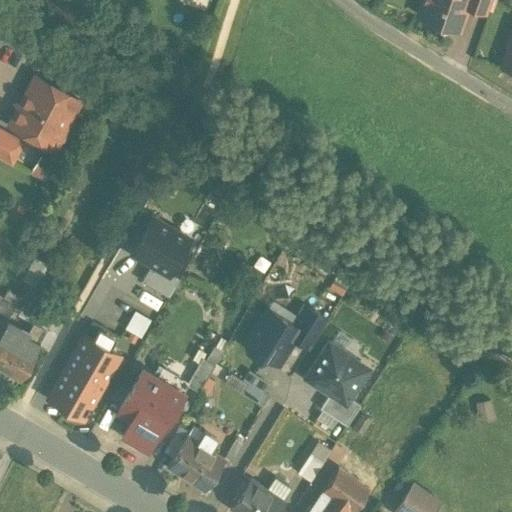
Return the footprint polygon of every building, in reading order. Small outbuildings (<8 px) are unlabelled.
[(423,0),(418,13),(459,28),(467,4),(468,0),(423,0)] [(491,0),(468,0),(467,4),(488,11),(491,0)] [(511,31),(511,32),(507,44),(508,47),(502,65),(511,67),(511,31)] [(79,99),(36,76),(10,124),(53,147),(58,138),(62,137),(67,128),(65,124),(79,99)] [(24,141),(0,127),(0,157),(12,164),(24,141)] [(169,271),(189,237),(151,215),(130,251),(151,263),(168,273),(169,271)] [(151,263),(140,280),(169,296),(179,278),(169,271),(168,273),(151,263)] [(3,298),(0,302),(0,326),(3,328),(16,305),(3,298)] [(327,319),(303,304),(292,323),(300,329),(294,338),(309,348),(327,319)] [(268,308),(246,343),(247,349),(260,357),(266,356),(278,364),(294,338),(300,329),(292,323),(268,308)] [(134,310),(124,327),(140,336),(150,319),(134,310)] [(46,319),(37,315),(34,321),(42,326),(46,319)] [(21,343),(0,330),(0,367),(19,379),(35,351),(34,350),(46,329),(42,326),(34,321),(21,343)] [(116,338),(98,328),(92,339),(110,349),(116,338)] [(64,368),(48,397),(83,417),(118,354),(110,349),(92,339),(84,334),(67,363),(83,373),(81,377),(64,368)] [(330,343),(306,379),(323,390),(324,388),(331,392),(345,401),(348,397),(366,369),(353,360),(354,358),(330,343)] [(198,349),(193,357),(199,361),(202,356),(204,353),(198,349)] [(202,356),(199,361),(186,383),(198,390),(215,363),(202,356)] [(83,373),(67,363),(64,368),(81,377),(83,373)] [(182,376),(163,365),(156,377),(181,392),(183,387),(177,384),(182,376)] [(156,377),(142,369),(118,410),(157,434),(182,392),(181,392),(156,377)] [(360,405),(348,397),(345,401),(331,392),(320,409),(346,426),(360,405)] [(187,434),(167,464),(182,474),(183,472),(205,486),(224,458),(209,448),(216,437),(204,430),(197,441),(187,434)] [(330,451),(317,442),(310,452),(324,461),(330,451)] [(310,452),(297,472),(311,481),(324,461),(310,452)] [(369,488),(338,467),(323,489),(349,507),(353,510),(369,488)] [(276,511),(284,501),(250,477),(231,505),(240,511),(276,511)] [(432,511),(440,501),(413,483),(394,511),(395,511),(432,511)] [(323,489),(307,511),(345,511),(349,507),(323,489)]
